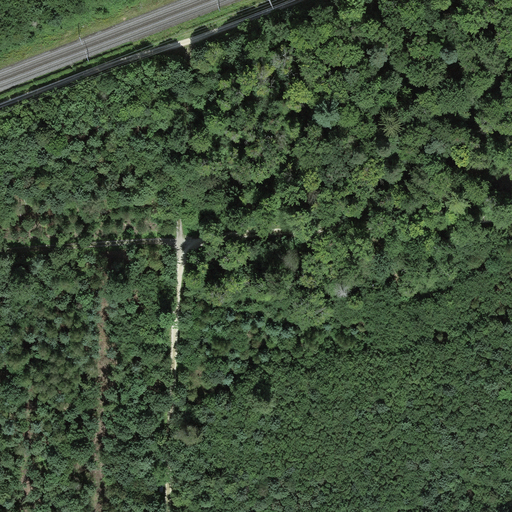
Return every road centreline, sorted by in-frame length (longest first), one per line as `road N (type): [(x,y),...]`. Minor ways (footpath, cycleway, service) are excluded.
road 1 (track): [(511,217),(178,241)]
road 2 (track): [(0,105),(295,0)]
road 3 (track): [(178,241),(168,511)]
road 4 (track): [(186,41),(178,241)]
road 5 (track): [(178,241),(0,253)]
